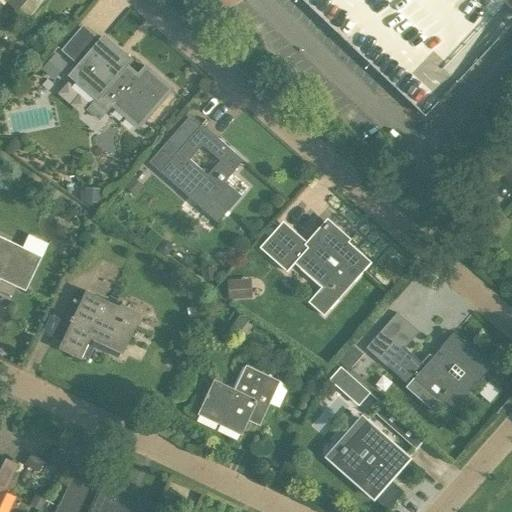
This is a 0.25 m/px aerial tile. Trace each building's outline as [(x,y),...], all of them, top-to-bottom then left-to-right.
[(7,0),(6,2),(17,11),(26,0),(7,0)] [(511,0),(291,0),(399,101),(424,124),(511,30),(511,0)] [(105,38),(100,43),(88,57),(70,41),(62,50),(80,66),(77,69),(78,80),(98,98),(87,110),(99,121),(113,105),(139,129),(173,90),(147,67),(135,80),(123,70),(131,61),(126,56),(119,50),(105,38)] [(56,55),(42,72),(46,76),(52,80),(66,64),(56,55)] [(217,223),(241,196),(225,181),(243,160),(218,138),(191,114),(148,162),(217,223)] [(511,146),(493,165),(504,176),(511,168),(511,146)] [(133,180),(126,189),(134,196),(142,187),(133,180)] [(84,189),(84,202),(100,202),(100,189),(84,189)] [(304,244),(281,225),(261,248),(283,268),(304,244)] [(327,227),(295,264),(321,286),(308,301),(325,316),(371,262),(349,243),(347,245),(327,227)] [(0,283),(2,279),(27,291),(44,257),(0,235),(0,283)] [(200,269),(202,282),(216,281),(214,267),(200,269)] [(228,282),(229,300),(245,299),(245,281),(228,282)] [(120,305),(119,307),(87,292),(60,349),(82,360),(92,338),(123,353),(141,314),(120,305)] [(398,314),(367,348),(381,361),(407,385),(414,378),(442,402),(451,410),(491,366),(454,333),(424,367),(406,350),(420,334),(398,314)] [(233,327),(242,333),(250,322),(241,316),(233,327)] [(338,363),(347,372),(362,356),(352,347),(338,363)] [(236,433),(242,436),(249,420),(261,426),(281,383),(247,367),(235,392),(214,382),(206,400),(198,415),(236,433)] [(353,379),(340,367),(329,379),(343,391),(353,379)] [(382,403),(374,412),(401,437),(409,427),(382,403)] [(373,498),(408,458),(366,421),(331,461),(373,498)] [(3,489),(15,465),(0,457),(0,500),(5,490),(3,489)] [(97,491),(72,480),(60,506),(59,506),(56,511),(155,511),(156,510),(100,485),(97,491)] [(38,490),(31,505),(39,509),(47,494),(38,490)]
